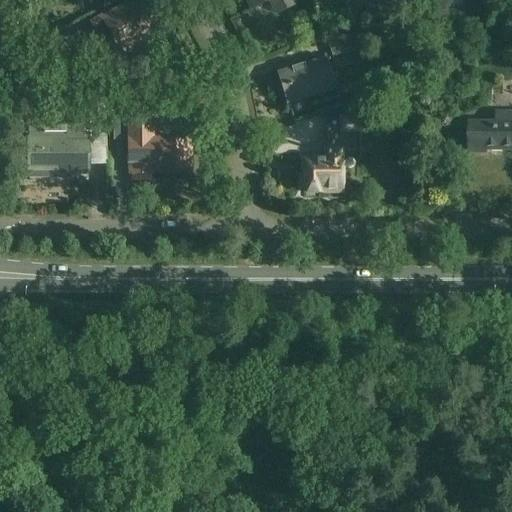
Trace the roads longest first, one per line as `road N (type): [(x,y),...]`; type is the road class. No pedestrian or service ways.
road 1 (secondary): [(511,280),(0,276)]
road 2 (residential): [(511,230),(245,230)]
road 3 (residential): [(245,230),(247,143),(232,63),(201,0)]
road 4 (residential): [(19,226),(245,230)]
